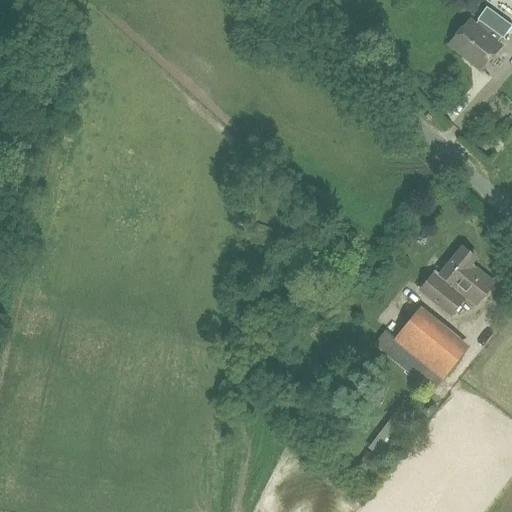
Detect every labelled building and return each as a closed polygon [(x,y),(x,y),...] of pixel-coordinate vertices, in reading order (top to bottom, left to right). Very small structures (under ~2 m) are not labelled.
[(449,43),(479,69),(500,44),(471,19),(449,43)] [(279,230),(256,223),(250,241),(274,249),(279,230)] [(340,252),(364,268),(375,252),(352,235),(340,252)] [(475,268),(469,264),(474,256),(462,246),(440,273),(459,290),(476,304),(493,283),(475,268)] [(417,291),(450,317),(465,298),(432,272),(417,291)] [(420,306),(394,337),(384,329),(373,344),(431,392),(469,346),(420,306)] [(369,377),(361,396),(380,405),(388,385),(369,377)]
